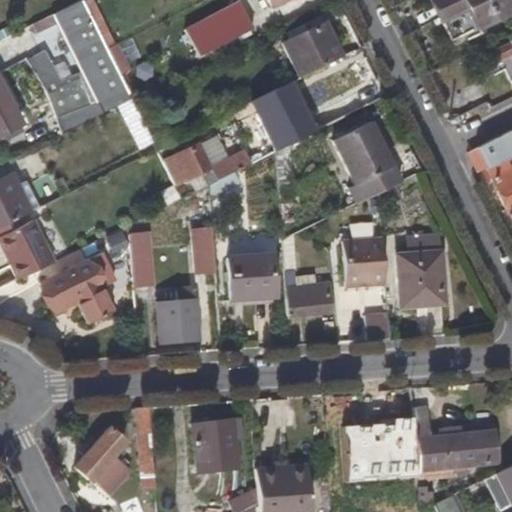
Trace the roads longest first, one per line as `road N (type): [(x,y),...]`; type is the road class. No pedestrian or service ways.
road 1 (residential): [(36,382),(60,389),(511,360)]
road 2 (residential): [(365,0),(438,149)]
road 3 (residential): [(438,149),(511,298)]
